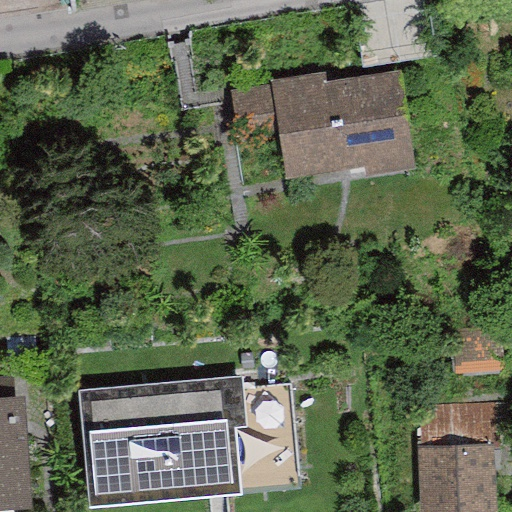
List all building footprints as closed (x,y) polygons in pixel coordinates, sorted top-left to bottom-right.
[(349,0),(362,74),(438,61),(428,0),(349,0)] [(322,76),(228,91),(236,142),(278,135),(286,187),(362,175),(364,183),(415,174),(400,74),(323,86),(322,76)] [(495,329),(452,331),(455,376),(498,373),(495,329)] [(243,378),(78,399),(88,511),(92,511),(300,494),(284,386),(245,389),(243,378)] [(491,446),(492,454),(500,453),(497,401),(414,406),(417,450),(491,446)] [(0,511),(31,511),(25,405),(0,406),(0,511)] [(491,446),(417,450),(420,511),(494,511),(492,454),(491,446)]
